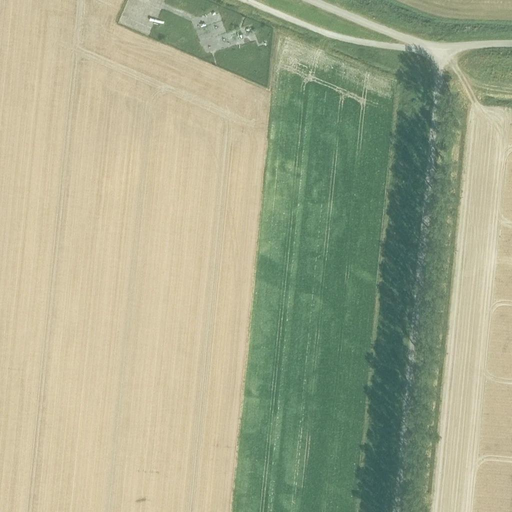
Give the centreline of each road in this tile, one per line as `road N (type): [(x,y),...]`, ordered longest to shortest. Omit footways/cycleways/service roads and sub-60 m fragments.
road 1 (unclassified): [(396,511),(440,46)]
road 2 (unclassified): [(440,46),(312,0)]
